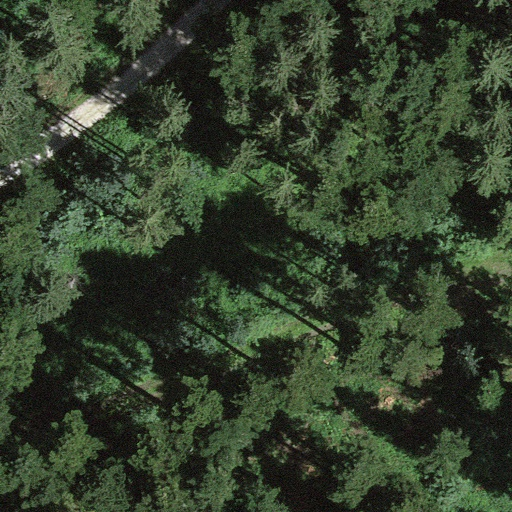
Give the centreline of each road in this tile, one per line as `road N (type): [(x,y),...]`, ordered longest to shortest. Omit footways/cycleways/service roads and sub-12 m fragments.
road 1 (track): [(0,412),(84,399),(511,252)]
road 2 (track): [(217,0),(123,88),(0,181)]
